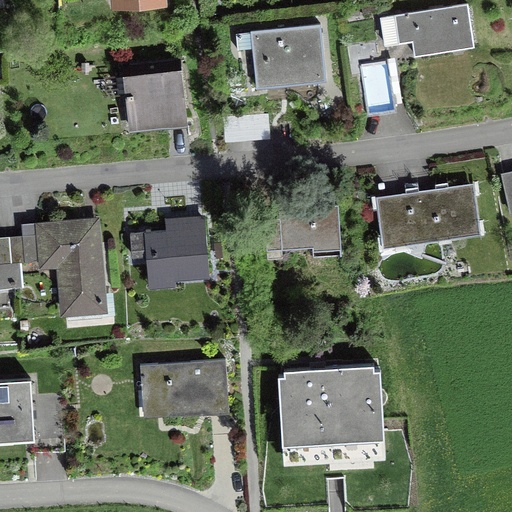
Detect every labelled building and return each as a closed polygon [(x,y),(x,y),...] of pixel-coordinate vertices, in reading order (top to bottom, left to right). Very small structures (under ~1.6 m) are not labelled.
[(466,0),(464,0),(379,14),(383,41),(410,37),(411,45),(413,54),(474,44),(466,0)] [(250,30),(236,31),(237,49),(244,49),(246,73),(254,73),(255,84),(326,78),(321,21),(250,27),(250,30)] [(90,71),(90,60),(81,61),(82,71),(90,71)] [(181,64),(122,69),(127,128),(186,123),(181,64)] [(224,140),(270,136),(268,113),(223,116),(224,140)] [(511,175),(503,178),(510,210),(511,209),(511,175)] [(474,181),(376,193),(383,243),(481,231),(474,181)] [(279,216),(264,218),(267,249),(312,245),(313,256),(342,253),(338,201),(307,203),(279,205),(279,216)] [(0,286),(14,286),(12,262),(25,261),(24,258),(42,256),(42,259),(59,258),(64,311),(106,307),(101,251),(90,252),(89,245),(87,220),(39,224),(41,242),(23,243),(22,233),(10,234),(0,234),(0,286)] [(166,229),(130,232),(131,255),(153,253),(154,274),(209,270),(205,220),(175,222),(165,223),(166,229)] [(221,241),(214,241),(216,257),(222,256),(221,241)] [(225,356),(140,361),(143,410),(228,405),(225,356)] [(319,368),(284,370),(289,456),(380,449),(374,364),(319,368)] [(30,374),(0,375),(0,427),(34,426),(32,400),(30,374)]
